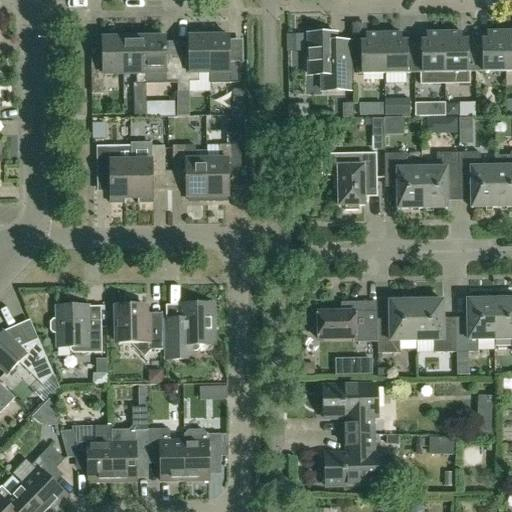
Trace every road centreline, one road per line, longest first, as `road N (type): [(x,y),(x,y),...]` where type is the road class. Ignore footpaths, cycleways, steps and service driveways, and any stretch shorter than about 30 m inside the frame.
road 1 (residential): [(216,511),(234,493),(231,245),(220,237),(34,240)]
road 2 (residential): [(511,3),(266,7)]
road 3 (residential): [(34,240),(29,0)]
road 4 (residential): [(511,250),(328,255)]
